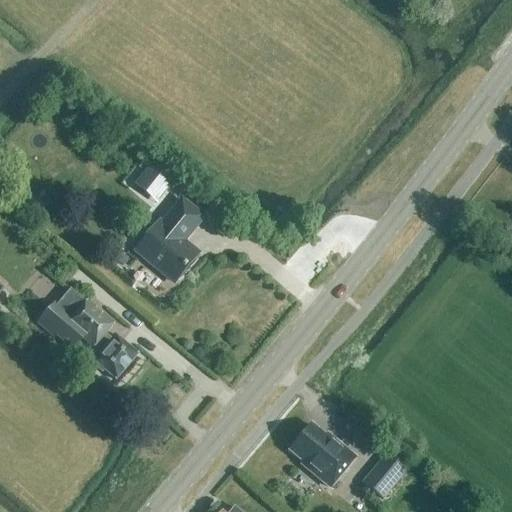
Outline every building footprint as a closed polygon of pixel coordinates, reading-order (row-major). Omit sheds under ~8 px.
[(157,203),(168,188),(166,187),(173,177),(152,161),(134,185),(157,203)] [(188,236),(201,220),(181,203),(161,227),(159,225),(135,253),(148,264),(150,262),(174,282),(172,284),(173,285),(197,256),(180,242),(186,235),(188,236)] [(310,284),(329,262),(305,242),(286,264),(310,284)] [(96,310),(87,302),(85,304),(84,303),(71,319),(54,304),(35,325),(53,341),(55,339),(63,345),(61,347),(71,355),(82,341),(94,351),(88,358),(91,361),(90,362),(115,384),(138,356),(113,335),(109,340),(105,336),(113,327),(112,326),(114,325),(101,314),(100,316),(94,311),(96,310)] [(355,461),(311,425),(288,453),(332,489),(355,461)] [(386,454),(361,485),(383,502),(407,472),(386,454)]
